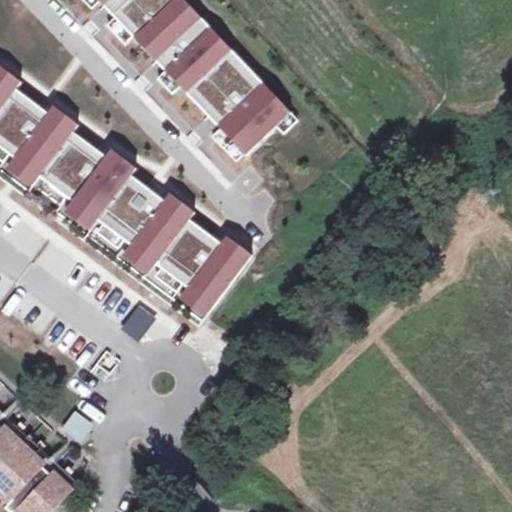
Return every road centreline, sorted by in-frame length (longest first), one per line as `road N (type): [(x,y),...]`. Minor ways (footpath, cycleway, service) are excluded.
road 1 (residential): [(34,0),(247,217)]
road 2 (residential): [(140,362),(0,256)]
